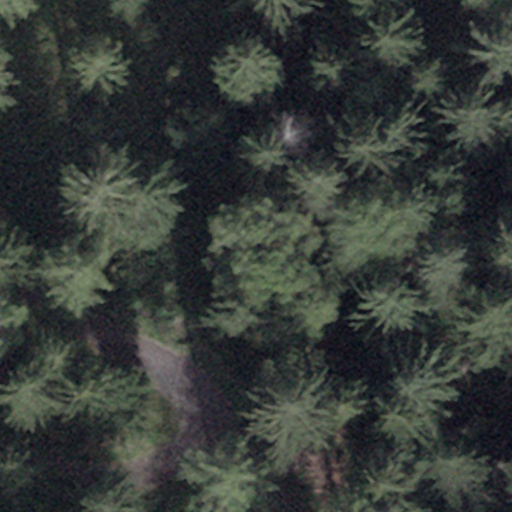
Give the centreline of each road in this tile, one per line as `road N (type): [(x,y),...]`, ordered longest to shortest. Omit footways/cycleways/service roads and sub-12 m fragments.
road 1 (track): [(0,257),(57,308),(175,360),(204,405)]
road 2 (track): [(0,449),(144,478),(204,405)]
road 3 (track): [(204,405),(247,457),(273,511)]
